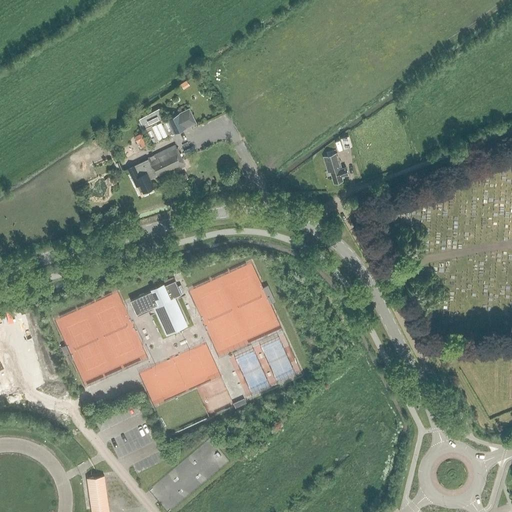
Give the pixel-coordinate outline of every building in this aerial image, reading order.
[(159,109),(139,119),(143,127),(144,126),(145,128),(153,143),(171,134),(172,135),(189,126),(197,123),(189,108),(182,112),(171,117),(165,120),(159,109)] [(341,139),(344,149),(352,146),(349,136),(341,139)] [(149,157),(148,157),(147,158),(148,159),(156,174),(157,178),(158,178),(158,177),(185,165),(175,145),(149,157)] [(333,183),(342,180),(341,176),(348,174),(346,167),(341,168),(337,153),(323,157),(328,173),(330,172),(333,183)] [(146,190),(147,192),(152,190),(151,188),(154,187),(149,177),(156,174),(148,159),(128,169),(136,186),(140,185),(143,192),(146,190)] [(182,182),(189,179),(185,173),(179,176),(182,182)] [(181,294),(175,280),(130,300),(136,314),(157,305),(166,324),(180,318),(171,299),(181,294)] [(207,451),(212,456),(219,451),(210,440),(199,449),(203,454),(207,451)] [(109,511),(104,476),(88,478),(92,511),(109,511)]
